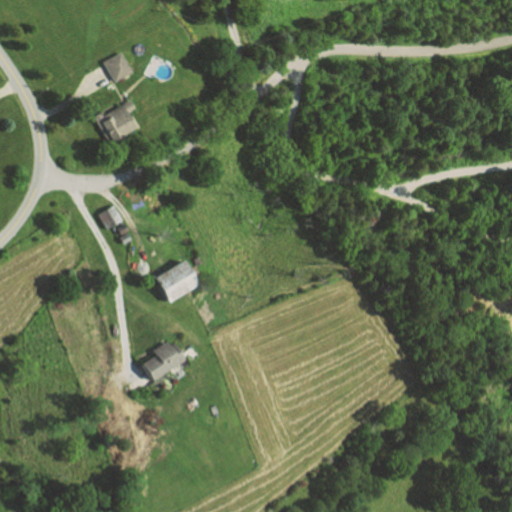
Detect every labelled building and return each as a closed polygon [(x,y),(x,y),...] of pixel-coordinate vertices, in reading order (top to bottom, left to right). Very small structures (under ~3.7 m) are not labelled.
[(111,80),(107,73),(100,61),(117,51),(128,71),(111,80)] [(104,141),(130,125),(122,112),(130,108),(124,99),(103,112),(105,115),(99,119),(95,113),(89,116),(104,141)] [(107,204),(116,219),(102,228),(93,212),(107,204)] [(118,224),(122,229),(115,234),(111,228),(118,224)] [(118,244),(126,240),(122,233),(114,237),(118,244)] [(192,264),(197,262),(195,255),(189,258),(192,264)] [(160,301),(188,285),(174,261),(146,278),(160,301)] [(146,380),(178,359),(167,343),(164,346),(160,341),(146,350),(149,355),(135,363),(146,380)]
